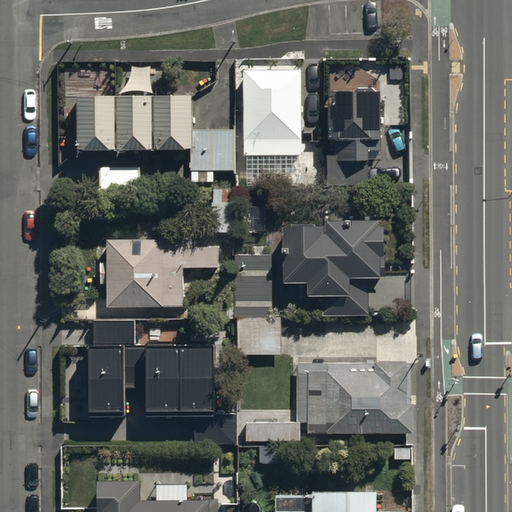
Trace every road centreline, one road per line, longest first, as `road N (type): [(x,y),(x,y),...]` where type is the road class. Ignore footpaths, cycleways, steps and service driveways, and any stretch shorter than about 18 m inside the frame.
road 1 (tertiary): [(484,0),(486,511)]
road 2 (unclassified): [(0,13),(126,12),(202,0)]
